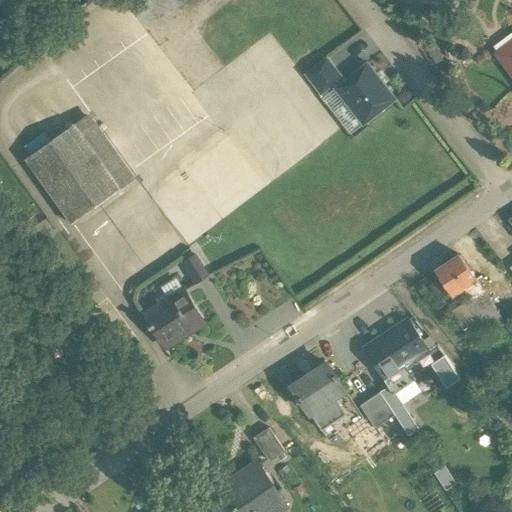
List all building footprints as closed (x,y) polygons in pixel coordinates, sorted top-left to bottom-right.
[(511,38),(500,48),(511,63),(511,38)] [(330,53),(309,69),(325,89),(346,73),(330,53)] [(371,58),(339,83),(367,119),(399,93),(371,58)] [(79,119),(30,154),(76,219),(125,184),(79,119)] [(434,311),(459,340),(511,295),(511,274),(499,259),(489,267),(466,239),(422,276),(445,302),(434,311)] [(199,249),(187,257),(200,277),(212,270),(199,249)] [(191,289),(167,303),(164,298),(148,308),(167,337),(192,321),(196,326),(209,318),(191,289)] [(412,314),(369,343),(379,358),(378,359),(380,362),(381,362),(398,387),(417,374),(408,361),(432,345),(412,314)] [(296,381),(326,424),(350,409),(339,391),(349,384),(331,358),(296,381)] [(364,400),(379,423),(399,410),(383,386),(364,400)] [(273,422),(257,432),(273,455),(288,445),(273,422)] [(261,458),(211,492),(224,511),(273,511),(290,501),(261,458)] [(188,511),(176,497),(167,504),(174,511),(188,511)]
